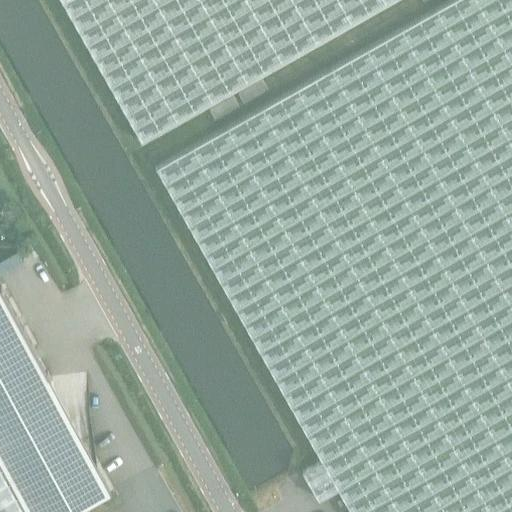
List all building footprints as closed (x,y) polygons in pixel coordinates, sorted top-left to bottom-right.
[(61,0),(139,139),(386,0),(61,0)] [(511,511),(511,0),(445,0),(153,164),(320,457),(301,468),(317,497),(336,486),(350,511),(511,511)] [(237,92),(243,102),(267,89),(261,79),(237,92)] [(209,108),(214,118),(238,105),(233,95),(209,108)] [(0,467),(24,511),(69,511),(110,490),(0,284),(0,467)] [(0,511),(24,511),(0,467),(0,511)]
